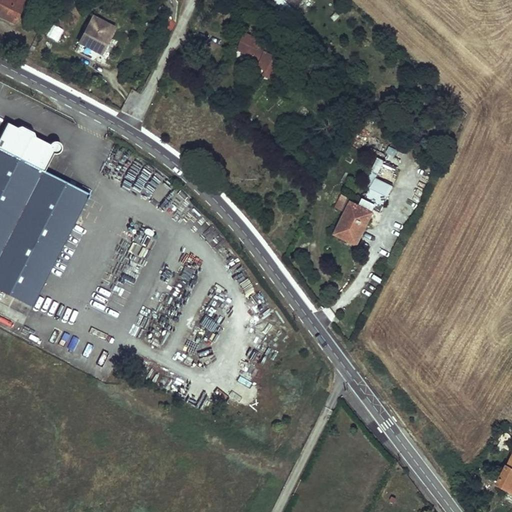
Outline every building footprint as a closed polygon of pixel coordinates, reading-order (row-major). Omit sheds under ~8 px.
[(0,0),(0,16),(15,24),(24,4),(23,4),(24,0),(0,0)] [(279,0),(273,0),(270,5),(287,19),(293,12),(279,0)] [(279,0),(293,12),(305,0),(279,0)] [(253,15),(244,11),(240,19),(249,23),(253,15)] [(93,16),(79,42),(101,54),(115,27),(93,16)] [(45,34),(57,41),(64,29),(52,22),(45,34)] [(270,45),(245,33),(237,50),(262,61),(259,67),(266,71),(264,75),(274,79),(281,64),(271,60),(273,56),(266,53),(270,45)] [(79,190),(44,172),(53,154),(56,154),(57,153),(59,153),(60,152),(60,150),(61,149),(61,147),(61,146),(60,144),(59,143),(58,142),(57,141),(55,141),(53,141),(52,142),(51,143),(50,144),(49,145),(35,138),(33,132),(21,126),(15,128),(7,124),(0,137),(0,290),(33,307),(90,195),(79,190)] [(371,190),(364,204),(381,212),(388,198),(371,190)] [(347,196),(341,193),(336,204),(343,207),(347,196)] [(351,203),(335,234),(357,245),(373,214),(351,203)] [(208,223),(198,234),(206,241),(215,229),(208,223)] [(135,242),(130,250),(140,257),(145,249),(135,242)] [(350,332),(362,313),(355,309),(343,328),(350,332)] [(507,466),(498,485),(509,491),(510,489),(511,490),(511,461),(509,467),(507,466)]
